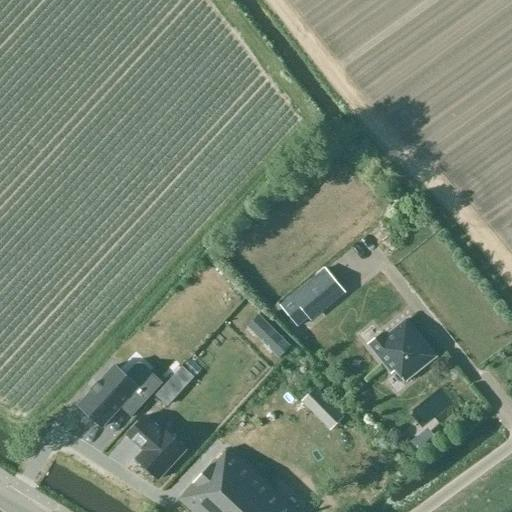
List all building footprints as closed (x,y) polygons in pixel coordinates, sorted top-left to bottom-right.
[(325,269),(291,297),(308,317),(342,289),(325,269)] [(383,333),(368,344),(391,373),(395,370),(404,382),(436,356),(406,319),(385,336),(383,333)] [(151,371),(137,386),(125,375),(115,365),(99,383),(97,381),(96,382),(98,384),(93,389),(91,388),(90,389),(92,391),(78,405),(102,427),(120,407),(131,417),(163,383),(151,371)] [(316,387),(301,401),(330,430),(344,416),(316,387)] [(186,450),(163,429),(161,431),(145,416),(127,435),(143,450),(136,458),(159,479),(186,450)] [(296,511),(228,450),(179,499),(192,511),(296,511)]
